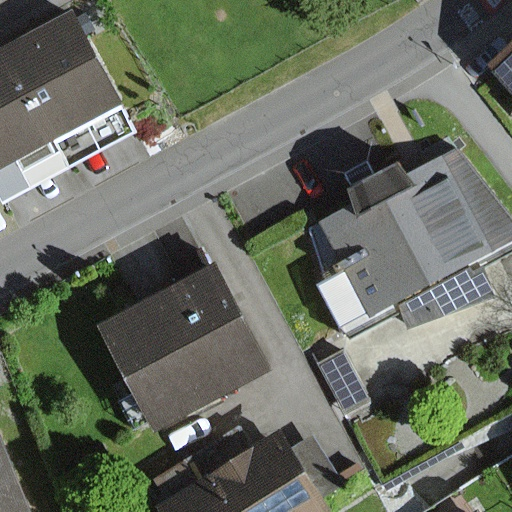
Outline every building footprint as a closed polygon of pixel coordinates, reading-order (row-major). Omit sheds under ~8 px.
[(73,13),(5,49),(70,170),(139,133),(73,13)] [(511,42),(487,66),(511,93),(511,42)] [(5,49),(0,52),(0,199),(4,206),(70,170),(5,49)] [(482,259),(511,242),(511,210),(474,141),(409,176),(398,165),(350,191),(355,205),(320,223),(346,272),(319,286),(341,327),(368,313),(371,318),(400,303),(409,330),(497,300),(482,259)] [(182,284),(100,326),(135,393),(121,401),(136,429),(151,422),(157,432),(273,371),(218,266),(213,268),(207,255),(175,272),(182,284)] [(373,401),(345,349),(319,363),(346,415),(373,401)] [(295,447),(284,430),(258,446),(246,427),(188,462),(201,482),(158,509),(159,511),(336,511),(328,498),(346,487),(314,435),(295,447)] [(32,511),(0,431),(0,511),(32,511)] [(178,470),(170,456),(152,466),(160,480),(178,470)]
